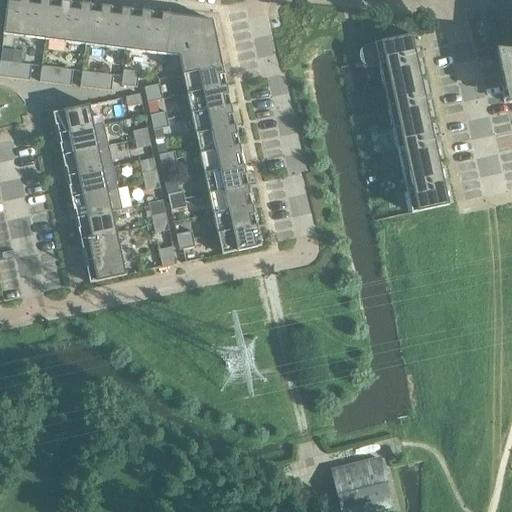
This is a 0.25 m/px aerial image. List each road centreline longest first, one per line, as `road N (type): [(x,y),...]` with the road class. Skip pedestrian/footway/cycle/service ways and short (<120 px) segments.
road 1 (residential): [(38,314),(308,256),(261,0)]
road 2 (residential): [(497,201),(454,6)]
road 3 (residential): [(38,314),(2,138)]
